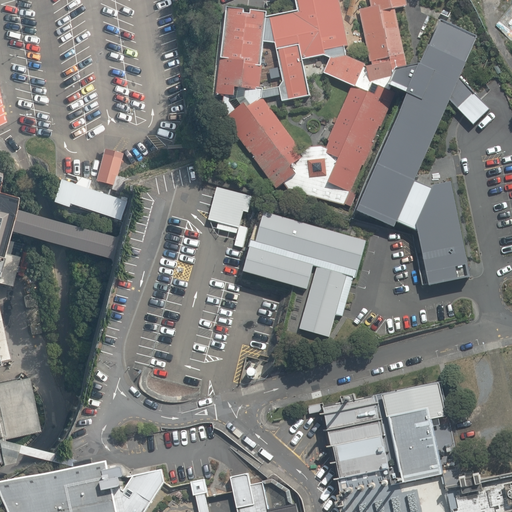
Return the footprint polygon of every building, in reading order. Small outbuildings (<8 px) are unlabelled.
[(296,0),(298,10),(267,17),(268,12),(252,10),(251,14),(244,13),(245,9),(227,7),(217,94),(224,94),(223,109),(228,116),(227,117),(250,153),(252,152),(254,156),(275,189),(284,183),(289,190),(344,205),(345,203),(353,206),(399,93),(394,92),(404,69),(407,68),(395,8),(407,6),(406,0),(296,0)] [(409,99),(361,210),(397,226),(400,221),(418,232),(431,286),(473,277),(454,182),(431,187),(416,182),(451,103),(461,111),(476,98),(461,80),(479,36),(442,21),(423,67),(407,68),(404,69),(394,92),(399,93),(409,99)] [(493,68),(499,78),(504,75),(498,65),(493,68)] [(110,190),(125,194),(129,179),(117,176),(123,153),(104,149),(96,180),(112,185),(110,190)] [(90,181),(80,177),(75,184),(60,179),(52,202),(68,207),(69,204),(120,221),(126,202),(88,189),(90,181)] [(209,220),(240,228),(244,211),(249,212),(253,196),(218,187),(209,220)] [(0,230),(6,206),(8,199),(0,197),(0,230)] [(11,207),(6,206),(0,230),(0,233),(112,261),(118,239),(10,212),(11,207)] [(300,329),(330,337),(337,315),(342,316),(353,277),(356,278),(367,241),(266,212),(258,242),(252,241),(250,248),(252,248),(245,272),(308,289),(314,266),(317,267),(300,329)] [(0,252),(0,283),(12,287),(19,258),(0,252)] [(27,308),(38,305),(36,294),(24,296),(27,308)] [(0,360),(10,359),(0,313),(0,360)] [(31,335),(41,333),(40,323),(29,325),(31,335)] [(0,439),(38,431),(27,378),(0,383),(0,439)] [(463,476),(443,381),(357,399),(356,394),(342,397),(343,402),(324,406),(325,413),(322,414),(322,415),(326,414),(329,429),(325,430),(326,431),(329,431),(332,445),(329,446),(329,448),(333,447),(336,462),(333,463),(333,464),(336,463),(339,478),(336,479),(336,480),(340,480),(343,495),(340,495),(341,501),(338,502),(339,508),(342,507),(343,511),(511,511),(511,472),(482,479),(481,473),(476,474),(477,478),(467,480),(466,476),(463,476)] [(0,463),(7,461),(10,451),(12,443),(0,440),(0,463)] [(33,448),(12,443),(10,451),(25,455),(75,467),(75,462),(80,460),(33,448)] [(94,463),(93,458),(80,460),(75,462),(75,467),(5,482),(11,511),(297,511),(296,504),(269,510),(263,482),(251,484),(248,473),(231,476),(238,511),(145,511),(165,482),(163,469),(132,475),(123,491),(121,491),(120,487),(121,487),(122,486),(123,485),(123,483),(123,482),(122,477),(125,477),(126,476),(126,475),(127,474),(127,473),(126,469),(125,468),(125,467),(124,466),(123,466),(110,469),(108,460),(94,463)]
